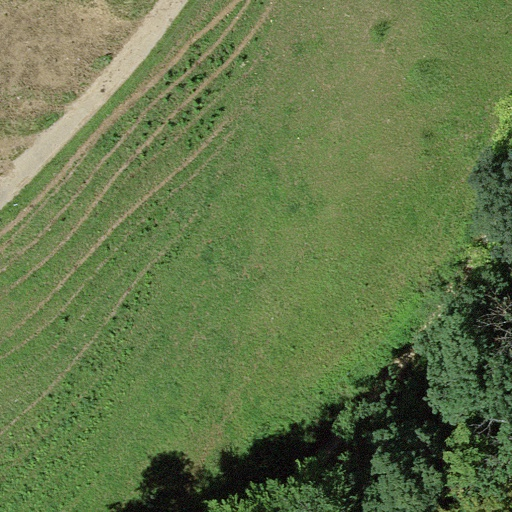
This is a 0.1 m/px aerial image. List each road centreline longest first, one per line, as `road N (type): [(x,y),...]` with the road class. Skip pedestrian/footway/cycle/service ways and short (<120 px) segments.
road 1 (track): [(286,511),(402,362),(438,329),(511,200)]
road 2 (track): [(191,0),(0,209)]
